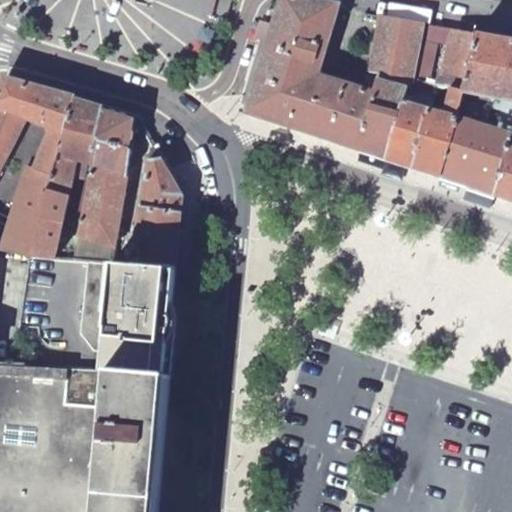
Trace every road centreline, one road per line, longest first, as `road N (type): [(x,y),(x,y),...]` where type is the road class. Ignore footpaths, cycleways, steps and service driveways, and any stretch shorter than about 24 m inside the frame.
road 1 (residential): [(216,135),(233,177),(234,220),(207,511)]
road 2 (residential): [(216,135),(511,234)]
road 3 (residential): [(0,48),(185,108)]
road 4 (residential): [(511,26),(363,0)]
road 5 (residential): [(254,0),(223,83),(185,108)]
